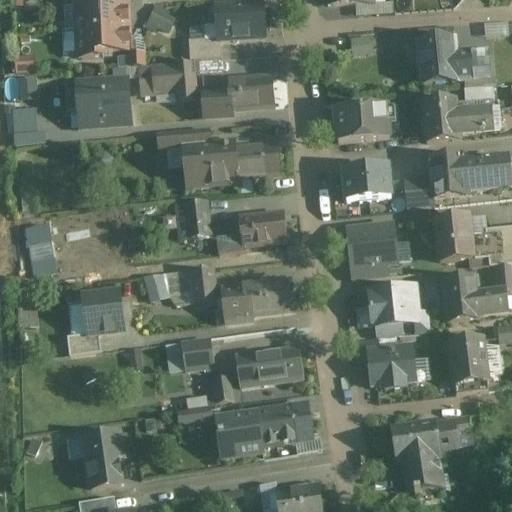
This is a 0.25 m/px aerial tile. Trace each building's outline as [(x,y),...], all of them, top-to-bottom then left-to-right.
[(326,0),(327,10),(367,8),(367,0),(326,0)] [(100,3),(75,4),(76,32),(128,30),(127,7),(101,8),(100,3)] [(392,7),(378,7),(379,19),(393,18),(392,7)] [(150,28),(172,34),(177,14),(155,8),(150,28)] [(262,8),(216,11),(218,41),(219,44),(220,44),(264,41),(262,8)] [(484,37),(507,36),(507,25),(483,26),(484,37)] [(128,30),(76,32),(78,61),(103,59),(103,54),(129,53),(128,30)] [(453,31),(418,34),(419,45),(454,42),(453,31)] [(372,37),(351,40),(354,58),(375,54),(372,37)] [(218,41),(188,43),(190,65),(221,63),(220,44),(219,44),(218,41)] [(454,42),(419,45),(422,87),(457,84),(457,82),(479,80),(477,58),(477,54),(455,56),(454,42)] [(488,57),(477,58),(479,80),(490,79),(488,57)] [(194,67),(154,70),(156,98),(179,96),(180,104),(197,102),(194,67)] [(18,103),(38,103),(38,81),(18,80),(18,103)] [(81,132),(131,128),(127,82),(77,86),(81,132)] [(271,82),(228,86),(229,97),(231,115),(232,115),(273,111),(271,82)] [(492,90),(464,92),(465,105),(493,103),(492,90)] [(229,97),(202,99),(204,122),(233,120),(232,115),(231,115),(229,97)] [(455,102),(422,105),(426,147),(461,144),(460,138),(498,134),(497,115),(457,118),(455,102)] [(12,111),(13,148),(43,147),(43,134),(36,134),(35,110),(12,111)] [(386,111),(335,115),(338,147),(389,143),(386,111)] [(209,133),(157,138),(159,153),(183,151),(210,148),(209,133)] [(210,148),(183,151),(187,192),(238,188),(237,183),(234,154),(232,154),(233,166),(228,166),(226,152),(211,153),(210,148)] [(276,150),(234,154),(237,183),(279,180),(276,150)] [(465,160),(429,163),(431,182),(405,184),(407,213),(434,211),(433,203),(468,199),(468,195),(502,192),(500,162),(466,166),(465,160)] [(390,171),(343,175),(345,206),(392,202),(390,171)] [(206,205),(184,207),(186,221),(190,220),(192,242),(210,240),(206,205)] [(283,218),(240,223),(242,239),(244,252),(245,252),(286,247),(283,218)] [(483,219),(468,221),(470,240),(486,238),(483,219)] [(468,220),(434,224),(439,266),(488,261),(486,239),(486,238),(470,240),(468,221),(468,220)] [(391,230),(349,235),(353,272),(395,268),(391,230)] [(511,235),(486,238),(486,239),(489,270),(511,267),(511,235)] [(242,239),(217,242),(219,259),(245,256),(245,252),(244,252),(242,239)] [(511,267),(495,270),(497,295),(505,295),(511,294),(511,267)] [(213,272),(155,279),(158,312),(217,306),(213,272)] [(475,281),(441,285),(443,299),(441,301),(442,310),(444,311),(446,326),(480,321),(480,320),(508,316),(505,295),(497,295),(477,298),(475,281)] [(290,286),(248,291),(251,320),(253,319),(293,315),(290,286)] [(248,291),(226,293),(222,294),(226,328),(253,325),(253,319),(251,320),(248,291)] [(410,291),(369,296),(371,311),(370,312),(370,316),(371,316),(373,331),(400,328),(417,326),(413,294),(410,291)] [(119,295),(83,299),(87,338),(87,339),(99,338),(107,337),(106,334),(123,332),(119,295)] [(24,308),(25,329),(40,329),(39,307),(24,308)] [(400,328),(377,331),(378,343),(401,340),(400,328)] [(511,330),(496,332),(498,346),(511,344),(511,330)] [(87,338),(67,341),(69,360),(101,356),(99,338),(87,339),(87,338)] [(482,341),(448,346),(454,388),(487,384),(482,341)] [(376,343),(350,346),(354,370),(370,368),(369,356),(377,355),(376,343)] [(210,345),(182,348),(186,376),(214,373),(210,345)] [(377,355),(369,356),(370,368),(372,390),(383,388),(384,394),(404,391),(403,386),(414,385),(411,352),(377,355)] [(298,354),(257,360),(258,370),(261,389),(303,383),(298,354)] [(258,370),(238,373),(240,393),(261,390),(261,389),(258,370)] [(229,381),(204,385),(207,409),(233,405),(229,381)] [(487,384),(454,388),(456,399),(488,395),(487,384)] [(307,410),(275,414),(276,428),(265,429),(268,449),(311,443),(307,410)] [(210,412),(178,417),(180,431),(212,426),(210,412)] [(245,420),(215,424),(218,444),(222,463),(263,457),(257,423),(246,425),(245,420)] [(468,420),(454,422),(456,441),(471,439),(468,420)] [(435,425),(391,432),(396,468),(401,467),(438,461),(439,460),(439,454),(458,451),(456,441),(454,422),(435,425)] [(119,437),(85,442),(88,462),(87,462),(91,493),(121,488),(117,461),(122,460),(119,437)] [(438,461),(401,467),(406,497),(414,495),(414,497),(421,496),(420,494),(444,491),(438,461)] [(320,511),(318,490),(276,496),(278,511),(320,511)]
